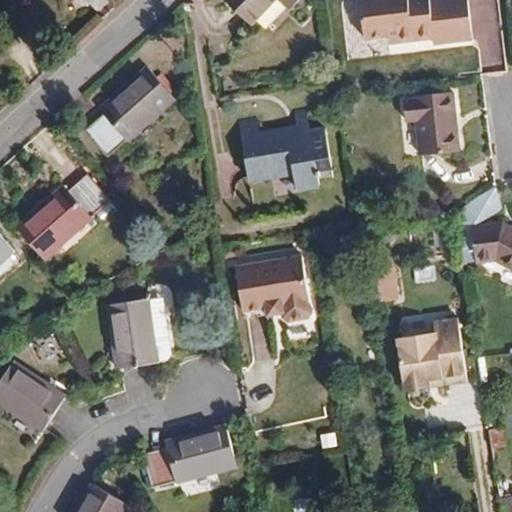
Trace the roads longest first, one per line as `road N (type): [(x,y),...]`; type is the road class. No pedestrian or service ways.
road 1 (residential): [(61,511),(98,448),(235,388)]
road 2 (residential): [(0,140),(157,0)]
